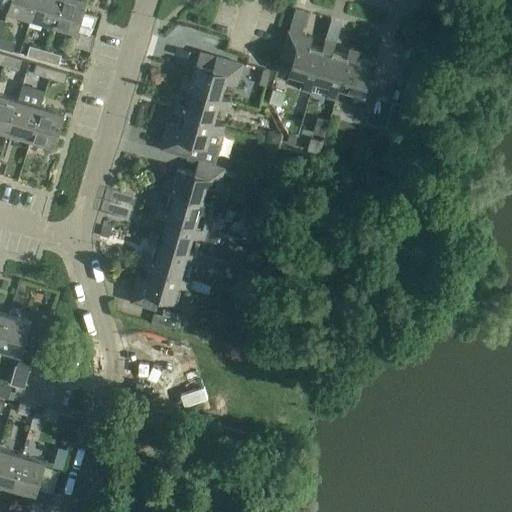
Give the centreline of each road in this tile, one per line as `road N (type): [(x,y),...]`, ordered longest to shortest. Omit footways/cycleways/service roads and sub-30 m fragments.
road 1 (residential): [(73,511),(112,363),(79,245)]
road 2 (residential): [(79,245),(146,0)]
